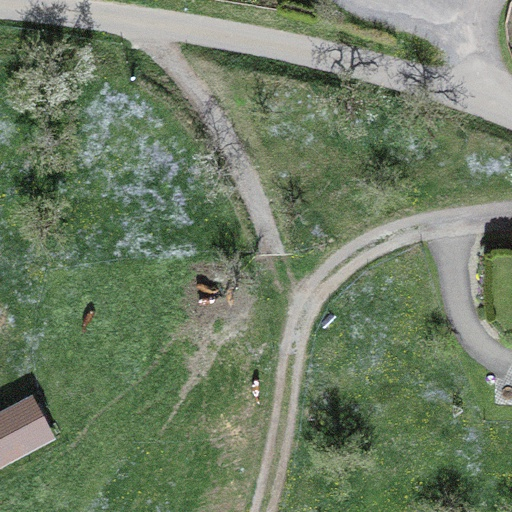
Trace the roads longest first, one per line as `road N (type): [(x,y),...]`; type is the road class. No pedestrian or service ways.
road 1 (residential): [(0,7),(256,40),(459,94)]
road 2 (track): [(511,213),(386,237),(327,275),(294,336),(258,511)]
